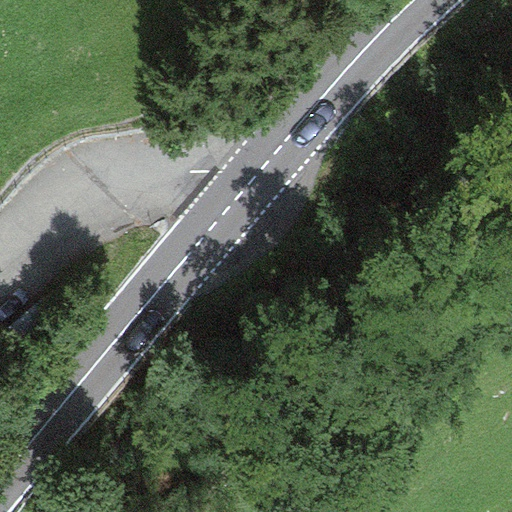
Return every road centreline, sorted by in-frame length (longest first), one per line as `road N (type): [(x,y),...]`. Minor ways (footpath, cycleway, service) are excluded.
road 1 (primary): [(258,174),(0,479)]
road 2 (residential): [(0,266),(63,211),(122,178),(258,174)]
road 3 (primary): [(415,0),(258,174)]
